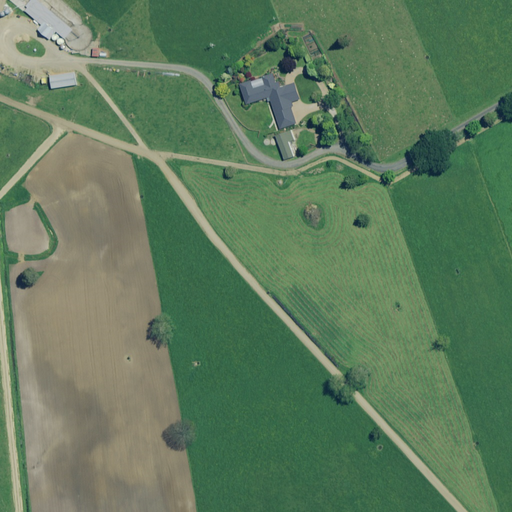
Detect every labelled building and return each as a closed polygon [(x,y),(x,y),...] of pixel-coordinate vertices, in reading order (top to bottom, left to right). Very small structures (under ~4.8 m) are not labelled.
[(47,7),(38,0),(32,0),(25,9),(44,25),(40,30),(51,39),(57,31),(66,38),(74,29),(47,7)] [(61,36),(57,41),(63,45),(66,41),(61,36)] [(78,84),(76,72),(51,76),(53,88),(78,84)] [(264,76),(265,78),(253,82),(252,80),(241,83),(248,103),(268,97),(269,100),(272,99),(281,128),(298,123),(291,102),(302,98),(297,82),(283,86),(281,81),(278,82),(275,73),(264,76)] [(297,139),(294,129),(277,135),(286,159),(297,155),(292,141),(297,139)]
